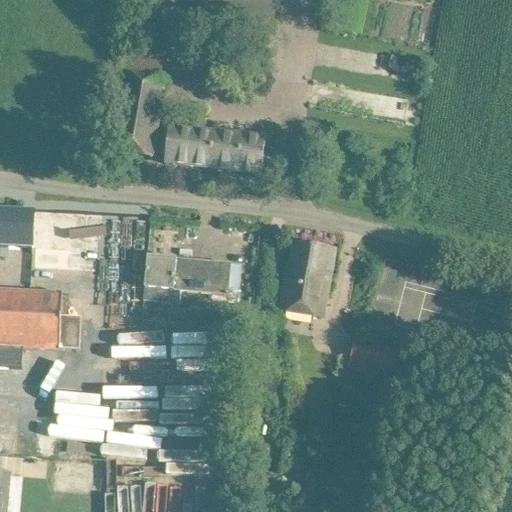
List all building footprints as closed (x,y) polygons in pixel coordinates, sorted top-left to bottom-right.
[(197,0),(194,22),(273,35),(278,0),(197,0)] [(117,75),(103,150),(150,159),(164,84),(117,75)] [(168,128),(164,166),(261,176),(265,138),(203,131),(205,111),(195,110),(193,130),(168,128)] [(0,248),(32,250),(31,269),(83,272),(85,216),(0,211),(0,248)] [(150,250),(172,250),(172,239),(150,239),(150,250)] [(323,319),(334,251),(293,245),(290,266),(287,266),(279,312),(323,319)] [(147,258),(143,303),(180,306),(181,294),(228,298),(231,265),(147,258)] [(0,292),(0,369),(22,370),(23,350),(79,353),(81,320),(73,319),(73,304),(61,303),(62,295),(0,292)] [(355,342),(348,370),(390,381),(391,379),(401,382),(406,358),(396,355),(396,353),(355,342)] [(37,418),(36,495),(53,496),(54,418),(37,418)] [(86,418),(58,418),(58,456),(86,456),(86,418)] [(6,511),(10,476),(0,475),(0,511),(6,511)] [(53,511),(55,499),(36,497),(32,497),(32,511),(53,511)] [(73,511),(75,502),(55,499),(53,511),(73,511)]
